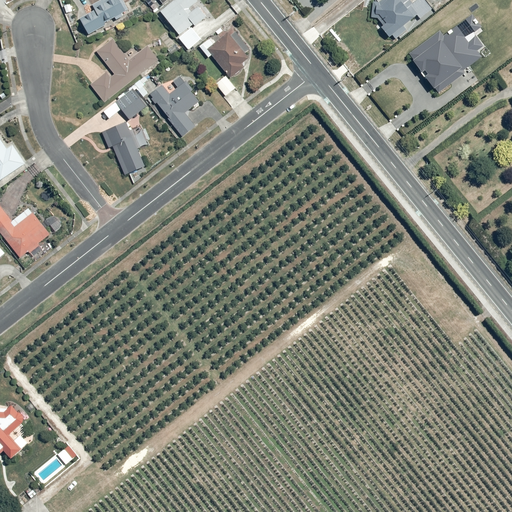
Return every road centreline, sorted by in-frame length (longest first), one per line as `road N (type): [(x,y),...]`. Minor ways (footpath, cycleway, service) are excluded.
road 1 (tertiary): [(317,72),(511,311)]
road 2 (residential): [(117,229),(317,72)]
road 3 (residential): [(32,27),(42,126),(117,229)]
road 4 (residential): [(0,321),(117,229)]
